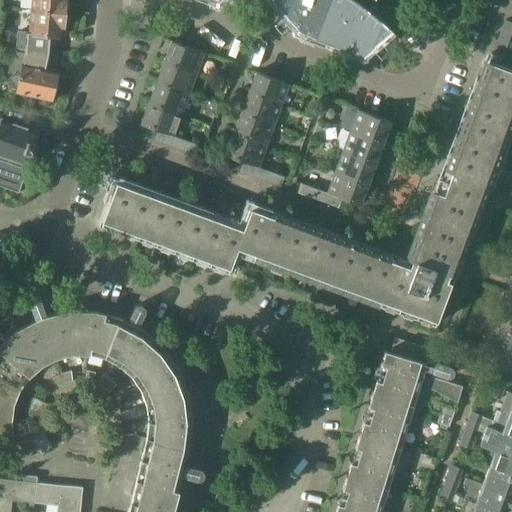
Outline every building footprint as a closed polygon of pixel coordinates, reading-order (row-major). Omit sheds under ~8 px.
[(67,0),(33,0),(32,10),(66,13),(67,0)] [(210,0),(216,2),(218,0),(270,0),(299,32),(362,56),(391,29),(372,12),(354,0),(210,0)] [(398,0),(396,0),(393,9),(399,11),(402,1),(398,0)] [(408,4),(402,1),(399,11),(405,13),(408,4)] [(395,21),(399,11),(393,9),(389,19),(394,20),(395,21)] [(25,50),(25,49),(52,52),(52,50),(53,35),(64,36),(66,13),(32,10),(30,33),(19,32),(17,48),(25,50)] [(401,23),(405,13),(399,11),(395,21),(401,23)] [(511,31),(511,30),(511,22),(505,20),(502,27),(511,31)] [(509,39),(511,31),(502,27),(499,35),(509,39)] [(0,47),(8,48),(9,31),(1,30),(0,39),(0,47)] [(509,39),(499,35),(496,43),(506,47),(509,39)] [(163,61),(196,73),(204,52),(171,40),(163,61)] [(47,71),(52,52),(25,49),(25,50),(25,53),(12,50),(6,73),(12,75),(2,82),(7,89),(17,91),(17,92),(51,99),(57,73),(47,71)] [(237,246),(253,253),(436,320),(511,114),(511,69),(488,60),(439,191),(433,189),(405,265),(250,207),(242,228),(116,181),(99,225),(137,239),(139,234),(191,253),(189,259),(227,273),(237,246)] [(196,73),(163,61),(155,82),(188,94),(196,73)] [(256,71),(248,92),(281,105),(288,84),(256,71)] [(188,94),(155,82),(148,101),(181,113),(188,94)] [(281,105),(248,92),(240,113),(273,125),(281,105)] [(158,130),(157,134),(155,139),(166,143),(170,134),(173,135),(181,113),(148,101),(140,123),(158,130)] [(358,109),(350,130),(382,143),(390,121),(358,109)] [(266,145),(273,125),(240,113),(233,133),(266,145)] [(0,186),(19,193),(32,154),(36,155),(40,145),(36,143),(40,130),(38,130),(37,132),(28,129),(28,126),(26,126),(25,128),(15,124),(16,122),(15,122),(14,124),(3,120),(4,118),(3,117),(2,119),(0,118),(0,186)] [(382,143),(350,130),(342,151),(375,163),(382,143)] [(240,171),(251,175),(254,165),(258,166),(266,145),(233,133),(225,155),(243,161),(240,171)] [(180,138),(173,135),(170,134),(166,143),(176,147),(180,138)] [(180,138),(176,147),(187,151),(190,141),(180,138)] [(190,141),(187,151),(196,154),(199,145),(190,141)] [(368,182),(375,163),(342,151),(335,170),(368,182)] [(254,165),(251,175),(261,178),(264,169),(258,166),(254,165)] [(274,172),(264,169),(261,178),(271,182),(274,172)] [(327,192),(333,194),(342,198),(360,204),(368,182),(335,170),(327,192)] [(284,176),(274,172),(271,182),(281,186),(284,176)] [(311,197),(314,187),(301,182),(297,192),(311,197)] [(323,190),(314,187),(311,197),(319,200),(323,190)] [(333,194),(327,192),(323,190),(319,200),(330,204),(333,194)] [(342,198),(333,194),(330,204),(338,207),(342,198)] [(172,511),(178,489),(172,488),(182,448),(188,449),(191,421),(188,395),(187,391),(178,369),(163,348),(144,329),(143,329),(137,326),(127,320),(120,317),(94,310),(67,310),(46,315),(46,314),(41,301),(40,300),(39,299),(38,298),(37,297),(36,297),(35,297),(34,297),(33,298),(31,299),(31,300),(30,301),(30,302),(30,303),(30,305),(35,318),(35,319),(17,329),(0,343),(0,441),(14,438),(12,420),(14,404),(20,389),(29,376),(41,365),(56,357),(72,353),(88,353),(104,358),(119,365),(131,376),(140,389),(146,405),(148,421),(146,438),(135,483),(132,494),(130,500),(130,501),(129,507),(127,511),(172,511)] [(380,511),(420,384),(427,386),(457,402),(462,386),(429,375),(428,379),(422,377),(424,369),(426,364),(426,363),(427,362),(434,364),(438,350),(401,339),(394,337),(390,352),(385,350),(334,511),(380,511)] [(86,369),(85,380),(92,381),(95,372),(86,369)] [(52,377),(58,385),(65,382),(72,380),(71,370),(61,372),(52,377)] [(98,384),(109,391),(116,384),(110,378),(102,374),(98,384)] [(495,378),(491,387),(502,391),(506,382),(495,378)] [(502,391),(491,387),(488,394),(500,398),(502,391)] [(511,392),(507,391),(500,411),(508,414),(511,415),(511,392)] [(41,455),(48,448),(52,445),(47,438),(44,429),(43,421),(44,412),(48,404),(34,397),(29,408),(28,421),(28,433),(33,445),(41,455)] [(449,426),(455,410),(443,406),(437,422),(449,426)] [(511,437),(511,415),(508,414),(500,411),(496,409),(493,420),(482,416),(482,415),(471,411),(468,418),(479,422),(502,431),(501,433),(511,437)] [(465,425),(461,436),(469,439),(473,428),(484,432),(479,444),(495,450),(496,446),(511,451),(511,437),(501,433),(502,431),(479,422),(468,418),(465,425)] [(473,441),(469,439),(461,436),(459,444),(470,448),(473,441)] [(495,450),(489,466),(511,475),(511,451),(496,446),(495,450)] [(434,467),(437,458),(425,454),(422,462),(434,467)] [(451,464),(449,471),(460,475),(462,469),(451,464)] [(511,492),(511,475),(489,466),(483,482),(511,492)] [(442,490),(453,494),(453,493),(456,485),(460,475),(449,471),(442,490)] [(469,486),(464,498),(475,502),(474,504),(496,511),(507,511),(511,501),(511,492),(483,482),(482,483),(465,477),(463,483),(469,486)] [(0,478),(0,511),(10,511),(12,500),(35,502),(37,482),(0,478)] [(57,504),(56,511),(79,511),(82,486),(37,482),(35,502),(57,504)] [(464,498),(453,493),(453,494),(442,490),(439,497),(451,502),(451,500),(462,504),(458,511),(496,511),(474,504),(475,502),(464,498)]
